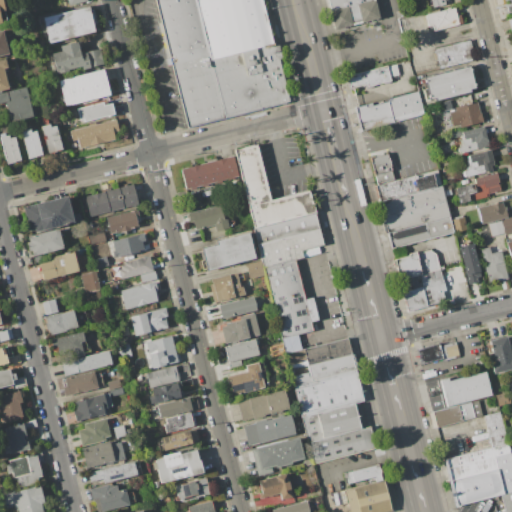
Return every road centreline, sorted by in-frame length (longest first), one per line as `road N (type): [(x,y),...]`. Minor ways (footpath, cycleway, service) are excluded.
road 1 (residential): [(242,511),(149,154)]
road 2 (residential): [(0,218),(76,511)]
road 3 (primary): [(426,511),(352,220)]
road 4 (residential): [(0,193),(270,123)]
road 5 (residential): [(111,0),(149,154)]
road 6 (residential): [(477,0),(511,136)]
road 7 (residential): [(382,338),(511,304)]
